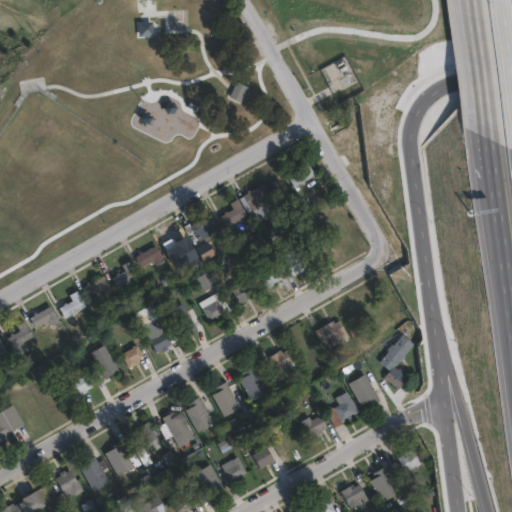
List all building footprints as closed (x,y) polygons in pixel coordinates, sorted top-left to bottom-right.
[(138,36),(152,35),(151,20),(137,21),(138,36)] [(359,81),(343,89),(342,88),(335,92),(323,68),(346,56),(359,81)] [(378,133),(422,111),(408,84),(400,88),(393,75),(358,93),(378,133)] [(246,86),(239,101),(229,96),(236,81),(246,86)] [(318,168),(297,181),(291,171),(304,163),(301,158),(309,153),(318,168)] [(264,203),(268,211),(256,217),(252,210),(225,226),(220,217),(233,209),(229,203),(263,183),(272,199),(264,203)] [(210,213),(219,229),(199,241),(194,234),(190,236),(184,226),(188,223),(190,225),(210,213)] [(214,254),(203,261),(195,248),(206,241),(214,254)] [(305,266),(292,275),(277,251),(290,243),(305,266)] [(155,246),(164,261),(156,265),(153,259),(140,266),(135,257),(155,246)] [(485,322),(478,263),(471,248),(418,272),(451,337),(485,322)] [(137,276),(117,287),(111,278),(124,270),(121,265),(129,261),(137,276)] [(272,282),(265,287),(257,274),(272,265),(278,276),(271,281),(272,282)] [(102,275),(111,291),(103,295),(100,290),(87,297),(82,287),(102,275)] [(252,275),(259,289),(242,298),(233,281),(240,276),(242,280),(252,275)] [(85,306),(64,318),(58,308),(71,300),(68,295),(76,291),(85,306)] [(227,309),(207,320),(197,302),(218,291),(227,309)] [(200,322),(191,327),(190,325),(182,329),(169,305),(185,296),(200,322)] [(49,306),(58,322),(50,326),(47,320),(34,327),(29,318),(49,306)] [(338,317),(347,333),(343,336),(333,342),(330,336),(322,340),(315,328),(333,318),(334,320),(338,317)] [(27,349),(15,355),(5,337),(18,330),(15,324),(23,320),(31,335),(22,340),(27,349)] [(174,338),(160,346),(153,333),(167,325),(174,338)] [(406,375),(397,386),(383,374),(388,367),(379,359),(401,332),(412,341),(393,364),(406,375)] [(121,365),(107,373),(92,347),(106,339),(121,365)] [(143,356),(132,362),(124,348),(140,339),(146,350),(141,353),(143,356)] [(280,347),(281,349),(286,347),(294,362),(278,371),(282,379),(277,382),(269,368),(274,365),(270,358),(265,361),(258,350),(263,347),(267,354),(280,347)] [(266,389),(250,398),(238,376),(242,373),(240,369),(252,363),(266,389)] [(97,382),(82,392),(74,378),(89,368),(97,382)] [(378,396),(368,402),(365,398),(359,401),(346,380),(363,370),(378,396)] [(239,404),(223,413),(211,391),(216,388),(213,384),(225,378),(239,404)] [(361,409),(335,421),(327,407),(339,401),(337,392),(349,387),(361,409)] [(212,420),(196,429),(184,407),(187,405),(185,400),(198,393),(212,420)] [(13,430),(0,437),(0,407),(11,401),(23,421),(12,427),(13,430)] [(170,409),(173,413),(179,409),(190,429),(174,438),(161,414),(170,409)] [(319,412),(325,423),(320,426),(322,428),(310,435),(300,418),(308,413),(310,417),(319,412)] [(149,423),(158,439),(152,442),(150,438),(141,443),(134,431),(149,423)] [(118,439),(127,454),(133,450),(136,454),(129,458),(132,463),(116,473),(102,450),(111,445),(110,444),(118,439)] [(273,457),(259,465),(251,452),(265,444),(273,457)] [(420,464),(407,472),(399,459),(413,451),(420,464)] [(109,479),(92,489),(78,464),(87,458),(86,457),(94,453),(109,479)] [(243,474),(231,481),(223,467),(239,457),(246,469),(241,472),(243,474)] [(216,490),(206,495),(192,470),(208,460),(222,484),(215,488),(216,490)] [(84,485),(66,495),(60,485),(55,488),(52,482),(58,479),(55,475),(72,465),(84,485)] [(399,494),(382,503),(370,481),(376,478),(373,473),(384,467),(399,494)] [(361,485),(367,495),(358,500),(360,504),(352,509),(342,491),(354,485),(356,487),(361,485)] [(47,501),(28,511),(21,499),(25,497),(24,494),(38,486),(47,501)] [(188,488),(193,498),(189,501),(191,504),(179,511),(169,493),(176,489),(179,493),(188,488)] [(124,493),(131,506),(132,505),(136,511),(118,511),(123,509),(116,498),(124,493)] [(335,509),(336,511),(317,511),(313,504),(328,495),(335,509)] [(19,500),(25,511),(2,511),(0,507),(13,500),(14,503),(19,500)]
